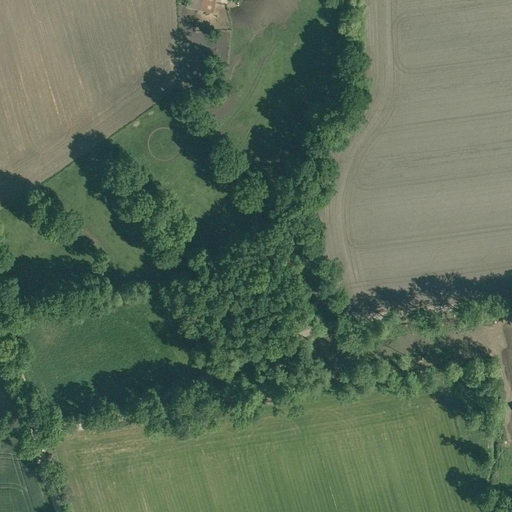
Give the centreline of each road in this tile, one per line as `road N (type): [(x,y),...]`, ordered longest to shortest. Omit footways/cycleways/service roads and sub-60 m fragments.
road 1 (unclassified): [(511,300),(321,319),(86,418),(0,419)]
road 2 (track): [(0,294),(65,511)]
